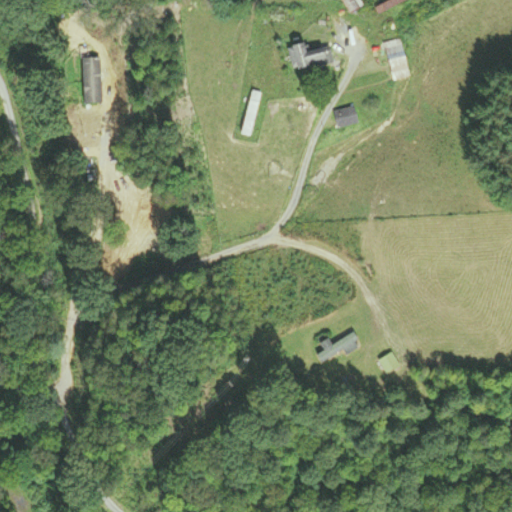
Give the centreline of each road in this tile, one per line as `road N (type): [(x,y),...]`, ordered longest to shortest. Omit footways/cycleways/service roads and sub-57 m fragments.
road 1 (residential): [(0,88),(24,161),(57,382)]
road 2 (residential): [(57,382),(111,511)]
